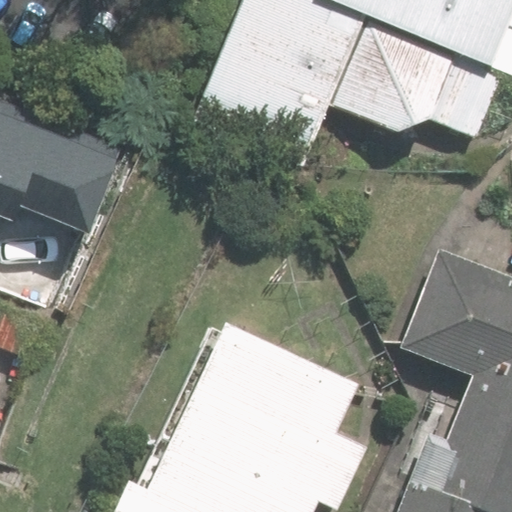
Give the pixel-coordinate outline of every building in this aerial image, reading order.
[(511,0),(238,0),(187,121),(300,168),(325,109),(394,138),(426,121),(470,139),(497,75),(511,81),(511,0)] [(0,204),(32,124),(0,110),(0,204)] [(511,511),(511,275),(435,245),(395,348),(466,376),(457,400),(437,392),(389,511),(511,511)] [(31,313),(0,300),(0,351),(14,357),(31,313)] [(315,511),(316,511),(318,511),(337,511),(367,451),(349,443),(329,433),(349,389),(210,323),(120,511),(315,511)]
